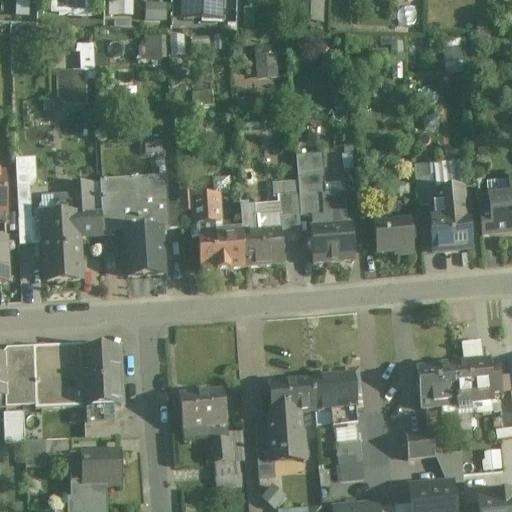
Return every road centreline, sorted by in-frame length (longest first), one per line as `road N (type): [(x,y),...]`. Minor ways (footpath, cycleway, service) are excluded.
road 1 (residential): [(511,282),(147,310)]
road 2 (residential): [(161,511),(147,310)]
road 3 (residential): [(147,310),(0,318)]
